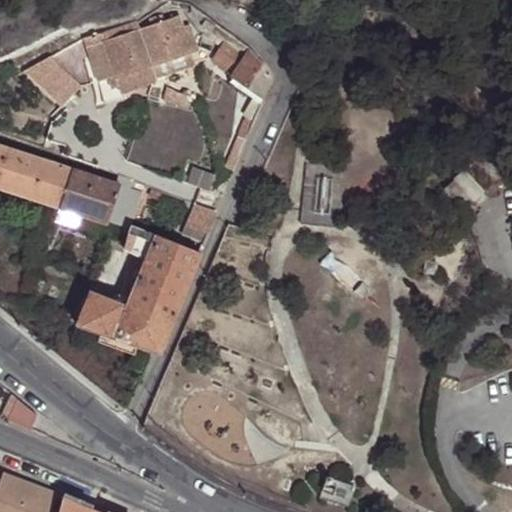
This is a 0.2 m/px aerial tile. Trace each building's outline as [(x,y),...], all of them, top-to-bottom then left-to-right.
[(179,17),(106,40),(117,75),(99,81),(106,105),(127,98),(124,90),(157,80),(155,75),(193,63),(190,52),(197,50),(191,27),(183,29),(179,17)] [(216,27),(207,21),(202,27),(212,33),(216,27)] [(117,75),(106,40),(104,35),(86,40),(99,81),(117,75)] [(264,62),(252,49),(246,57),(224,42),(211,61),(233,77),(230,82),(253,95),(228,160),(236,163),(272,78),(264,62)] [(81,87),(50,56),(25,70),(62,106),(81,87)] [(195,93),(191,93),(187,91),(184,92),(183,95),(169,89),(166,101),(190,108),(192,102),(194,102),(198,100),(198,96),(195,93)] [(87,128),(67,109),(53,123),(78,147),(83,148),(87,128)] [(0,187),(60,208),(72,169),(0,144),(0,187)] [(190,177),(187,183),(208,191),(215,174),(194,166),(190,177)] [(72,169),(60,208),(85,216),(108,224),(110,219),(120,222),(122,217),(126,213),(132,215),(140,192),(72,169)] [(464,207),(484,190),(465,171),(446,187),(464,207)] [(183,174),(180,181),(187,183),(190,177),(183,174)] [(312,214),(327,216),(331,181),(315,178),(312,214)] [(176,201),(161,195),(156,210),(170,216),(176,201)] [(203,242),(216,211),(194,203),(182,233),(191,236),(191,237),(203,242)] [(56,219),(55,221),(80,230),(85,216),(60,208),(56,219)] [(156,354),(199,252),(130,225),(128,230),(123,229),(120,241),(113,238),(109,247),(105,257),(118,262),(119,258),(144,268),(128,307),(90,294),(77,327),(156,354)] [(109,247),(113,238),(103,234),(100,244),(109,247)] [(434,273),(437,263),(426,261),(424,271),(434,273)] [(37,415),(17,398),(8,419),(30,428),(37,415)] [(52,511),(58,493),(3,471),(0,480),(0,511),(52,511)] [(357,487),(331,478),(330,476),(327,475),(324,478),(325,482),(320,498),(350,508),(357,487)] [(95,511),(97,509),(63,496),(58,511),(95,511)]
